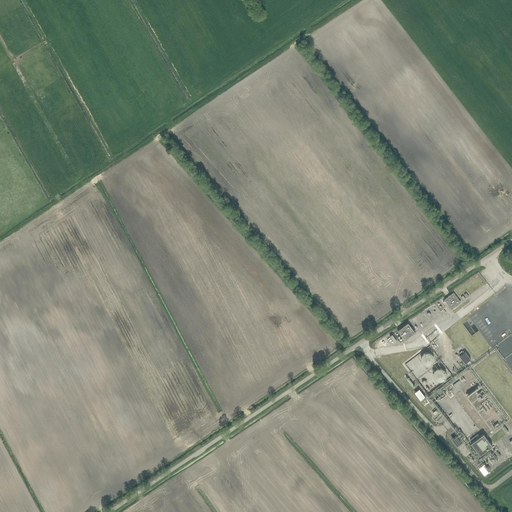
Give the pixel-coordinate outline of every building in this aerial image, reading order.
[(476,296),(486,288),(484,286),(482,288),(481,287),(476,290),(478,291),(474,294),(476,296)] [(444,299),(452,309),(461,302),(454,292),(444,299)] [(408,323),(398,330),(404,340),(415,332),(408,323)] [(422,355),(421,359),(422,362),(425,364),(428,365),(431,364),(434,361),(434,358),(433,355),(431,352),(427,352),(424,353),(422,355)] [(465,364),(471,359),(465,352),(460,356),(465,364)] [(413,359),(407,364),(412,370),(415,367),(414,365),(416,363),(413,359)] [(437,368),(434,371),(433,374),(434,378),(437,380),(441,381),(444,379),(446,376),(446,373),(444,369),(441,368),(437,368)] [(419,389),(415,392),(421,400),(425,397),(419,389)] [(484,434),(471,443),(480,455),(492,446),(484,434)] [(452,439),(457,446),(462,442),(457,436),(452,439)] [(485,475),(492,471),(487,463),(480,466),(485,475)]
